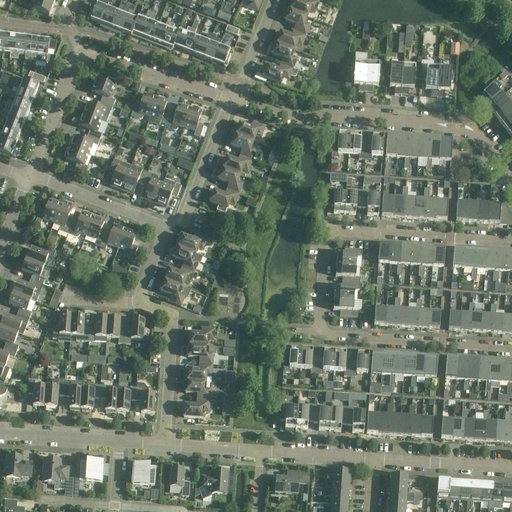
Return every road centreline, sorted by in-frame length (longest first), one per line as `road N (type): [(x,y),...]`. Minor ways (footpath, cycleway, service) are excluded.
road 1 (residential): [(511,184),(475,131),(457,123),(302,119),(233,99)]
road 2 (residential): [(511,240),(325,228),(319,334)]
road 3 (residential): [(319,334),(511,348)]
road 4 (residential): [(165,445),(174,314),(141,299)]
road 5 (residential): [(233,99),(81,52)]
road 6 (residential): [(233,99),(184,217),(163,229)]
road 7 (residential): [(163,229),(29,176)]
road 8 (residential): [(376,458),(511,468)]
road 9 (residential): [(29,176),(81,52)]
